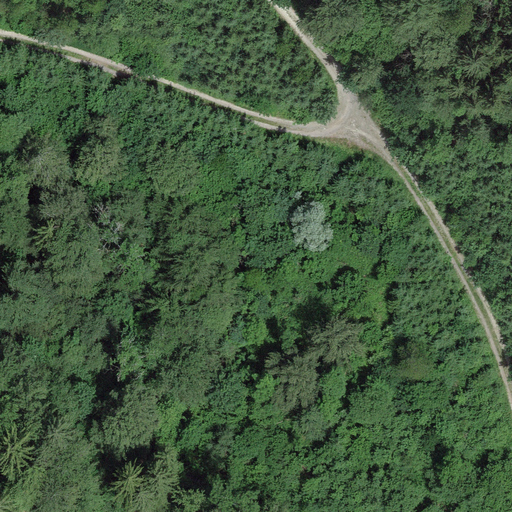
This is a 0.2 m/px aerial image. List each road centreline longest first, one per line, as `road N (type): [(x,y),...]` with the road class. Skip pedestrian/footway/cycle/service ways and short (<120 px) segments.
road 1 (track): [(511,374),(477,285),(341,70),(273,0)]
road 2 (track): [(341,70),(341,120),(280,122),(0,34)]
